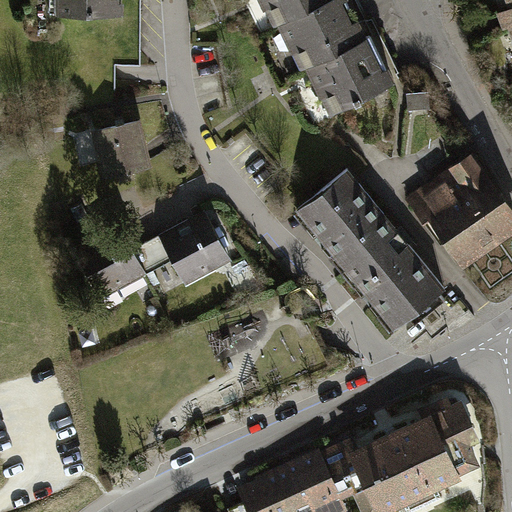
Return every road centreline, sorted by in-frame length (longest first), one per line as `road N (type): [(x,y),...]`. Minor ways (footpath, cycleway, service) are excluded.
road 1 (residential): [(177,0),(181,84),(200,141),(333,290),(399,384)]
road 2 (tertiary): [(129,511),(399,384)]
road 3 (tertiary): [(411,0),(511,170)]
